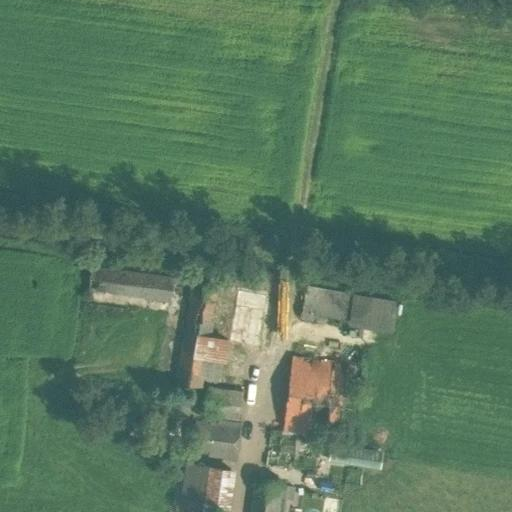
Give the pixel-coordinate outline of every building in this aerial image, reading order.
[(91,265),(88,284),(113,287),(113,289),(141,292),(142,289),(170,292),(172,274),(91,265)] [(191,282),(174,383),(201,388),(218,287),(191,282)] [(306,285),(299,318),(341,326),(341,323),(350,324),(351,317),(391,324),(393,315),(408,319),(410,303),(306,285)] [(236,290),(228,341),(257,346),(266,295),(236,290)] [(286,401),(282,430),(322,435),(322,436),(352,439),(356,409),(357,409),(363,362),(351,360),(292,353),(286,401)] [(78,386),(76,415),(127,420),(130,391),(78,386)] [(211,388),(208,417),(241,421),(245,392),(211,388)] [(197,421),(193,453),(238,458),(242,427),(197,421)] [(270,428),(265,465),(317,472),(322,436),(322,435),(282,430),(270,428)] [(328,461),(358,465),(380,469),(382,453),(331,444),(328,461)] [(188,463),(182,509),(202,511),(235,511),(240,470),(188,463)] [(252,479),(247,511),(278,511),(282,483),(252,479)]
